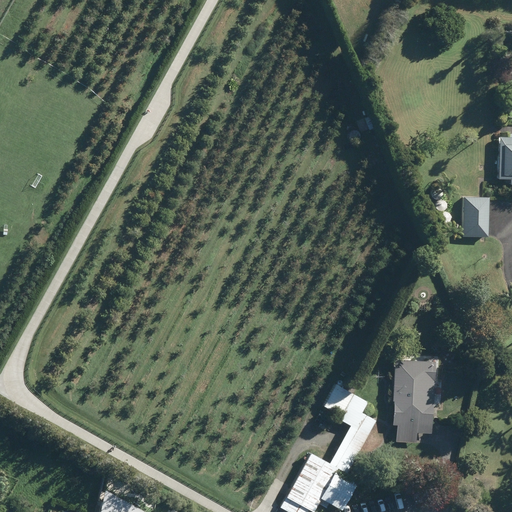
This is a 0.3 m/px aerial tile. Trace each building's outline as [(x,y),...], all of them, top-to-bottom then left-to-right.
[(511,60),(501,60),(501,75),(511,75),(511,60)] [(511,178),(511,182),(511,134),(500,135),(498,177),(511,178)] [(459,197),(458,236),(483,237),(484,198),(459,197)] [(388,425),(403,425),(403,433),(427,433),(428,401),(411,400),(412,384),(430,384),(431,361),(389,360),(387,401),(389,402),(388,425)] [(330,385),(319,406),(336,415),(334,419),(345,425),(324,464),(305,454),(281,499),(276,496),(272,502),(277,505),(273,511),(312,511),(310,511),(314,503),(323,508),(325,504),(336,510),(351,482),(331,471),(333,468),(344,474),(372,421),(357,412),(362,402),(330,385)] [(414,390),(414,393),(416,396),(419,397),(422,395),(422,391),(420,389),(417,388),(414,390)] [(50,510),(53,511),(56,510),(58,507),(57,504),(54,503),(51,504),(49,507),(50,510)]
